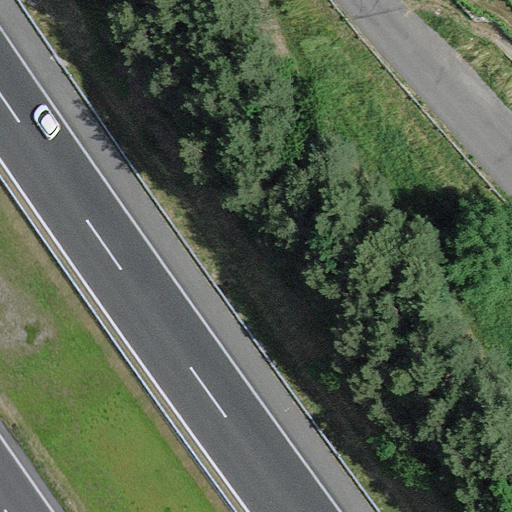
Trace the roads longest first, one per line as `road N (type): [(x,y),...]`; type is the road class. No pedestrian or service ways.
road 1 (motorway): [(295,511),(0,91)]
road 2 (residential): [(367,0),(511,164)]
